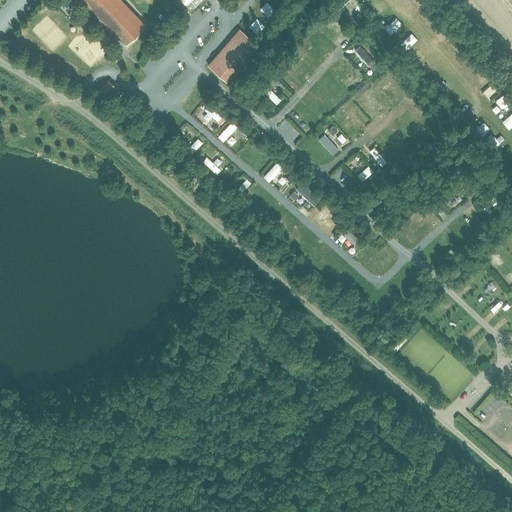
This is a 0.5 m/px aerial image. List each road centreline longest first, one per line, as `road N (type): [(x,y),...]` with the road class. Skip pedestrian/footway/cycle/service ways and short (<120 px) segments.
road 1 (unclassified): [(511,482),(74,105),(0,61)]
road 2 (track): [(477,107),(389,0)]
